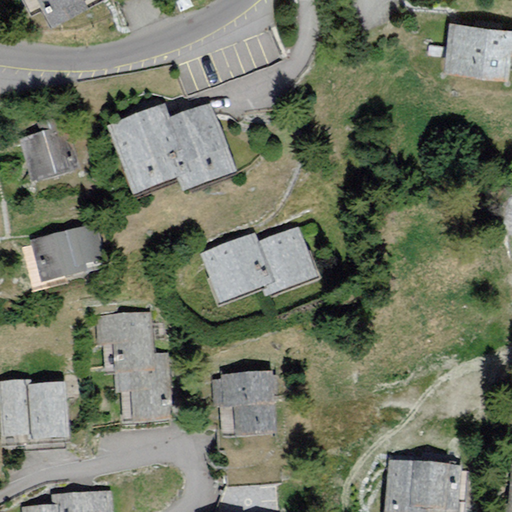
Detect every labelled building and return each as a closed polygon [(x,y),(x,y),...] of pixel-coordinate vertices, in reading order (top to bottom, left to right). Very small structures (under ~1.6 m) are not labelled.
[(32,0),(42,22),(91,0),(32,0)] [(184,6),(181,0),(171,0),(175,9),(184,6)] [(507,34),(443,28),(438,74),(503,81),(507,34)] [(185,94),(281,57),(270,30),(175,66),(185,94)] [(154,110),(98,128),(119,196),(173,178),(178,194),(223,176),(198,107),(158,121),(154,110)] [(52,133),(9,143),(19,183),(61,173),(52,133)] [(79,229),(21,242),(30,283),(89,270),(79,229)] [(248,237),(194,255),(208,307),(255,290),(258,300),(310,280),(295,230),(250,244),(248,237)] [(146,320),(88,319),(86,352),(95,351),(95,376),(105,378),(106,396),(113,397),(111,422),(160,424),(162,361),(147,361),(146,320)] [(266,439),(267,377),(213,377),(213,439),(266,439)] [(55,450),(56,394),(13,397),(13,387),(0,387),(0,442),(17,443),(17,452),(55,450)] [(456,511),(460,474),(393,469),(394,479),(380,478),(376,511),(456,511)] [(511,511),(511,470),(505,470),(500,511),(511,511)] [(46,511),(17,511),(104,511),(105,497),(45,499),(46,511)]
